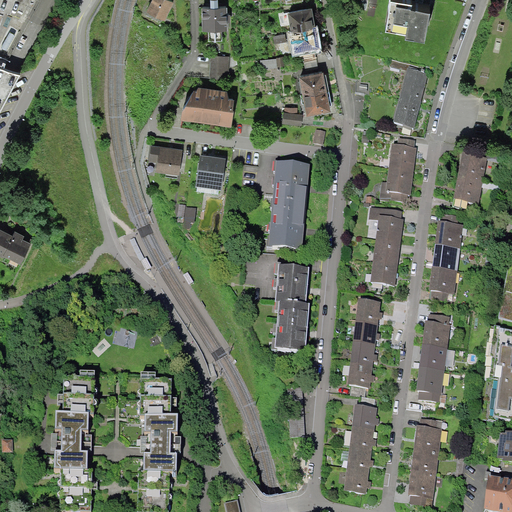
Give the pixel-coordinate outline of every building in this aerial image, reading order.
[(176,2),(171,0),(153,0),(147,11),(166,21),(176,2)] [(421,0),(419,0),(398,0),(394,27),(414,30),(413,35),(434,38),(438,7),(420,4),(421,0)] [(314,7),(289,12),(297,52),(321,47),(314,7)] [(228,8),(204,8),(204,30),(228,30),(228,8)] [(315,53),(301,55),(302,63),(316,61),(315,53)] [(229,57),(210,56),(210,78),(229,78),(229,57)] [(410,64),(391,59),(389,67),(406,71),(407,68),(409,68),(410,64)] [(409,68),(407,68),(406,71),(393,122),(414,127),(428,73),(409,68)] [(326,71),(302,76),(310,116),(334,111),(326,71)] [(227,91),(198,87),(196,91),(193,91),(183,111),(181,120),(232,128),(234,111),(233,111),(234,100),(229,100),(227,91)] [(299,108),(284,107),(283,125),(302,127),(303,114),(298,114),(299,108)] [(326,132),(316,130),(313,142),(323,144),(326,132)] [(415,140),(399,138),(398,144),(392,143),(387,182),(382,181),(380,200),(407,203),(408,195),(410,195),(416,147),(414,147),(415,140)] [(184,150),(154,147),(152,163),(159,164),(158,172),(181,175),(184,150)] [(229,160),(202,155),(197,186),(224,190),(229,160)] [(480,208),(487,160),(462,157),(455,205),(480,208)] [(310,163),(276,159),(267,246),(301,250),(310,163)] [(379,224),(371,286),(396,289),(405,216),(371,211),(370,223),(379,224)] [(465,222),(441,218),(429,302),(453,306),(465,222)] [(15,236),(0,229),(0,254),(5,257),(6,255),(15,236)] [(17,232),(6,255),(22,263),(34,241),(17,232)] [(135,240),(130,243),(140,262),(144,259),(135,240)] [(310,269),(281,267),(278,305),(280,305),(307,307),(310,269)] [(511,267),(510,267),(499,320),(511,322),(511,267)] [(381,305),(360,302),(349,387),(371,390),(381,305)] [(307,307),(280,305),(278,353),(310,355),(312,307),(307,307)] [(451,320),(428,317),(418,392),(441,395),(451,320)] [(511,422),(511,335),(494,333),(486,420),(511,422)] [(98,380),(66,380),(66,414),(59,413),(58,472),(65,472),(63,511),(93,511),(94,472),(89,472),(89,456),(84,456),(84,433),(91,433),(91,417),(97,418),(98,380)] [(177,382),(144,382),(143,418),(149,418),(149,437),(156,437),(156,456),(147,456),(147,474),(140,473),(139,511),(170,511),(171,475),(180,475),(180,458),(174,458),(174,435),(183,435),(184,418),(176,418),(177,382)] [(378,411),(356,408),(345,494),(367,496),(378,411)] [(443,423),(418,420),(409,498),(434,501),(443,423)] [(511,434),(503,433),(499,463),(511,464),(511,434)] [(511,477),(489,474),(484,507),(511,511),(511,477)] [(239,511),(237,501),(225,504),(227,511),(239,511)]
